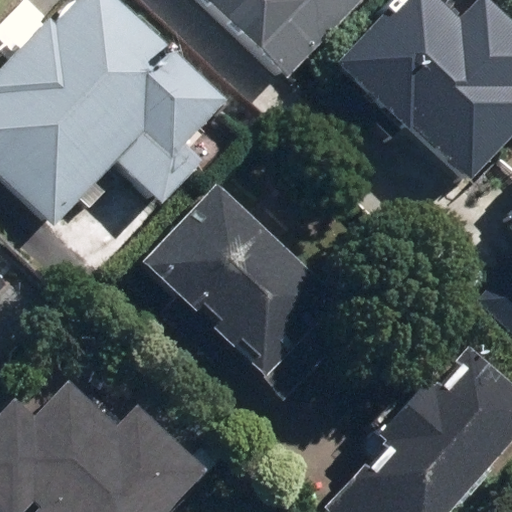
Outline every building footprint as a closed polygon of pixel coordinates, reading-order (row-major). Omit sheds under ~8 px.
[(198,111),(82,0),(58,0),(0,61),(0,214),(28,241),(92,174),(138,218),(180,174),(158,153),(198,111)] [(142,0),(259,104),(352,0),(142,0)] [(341,154),(422,224),(511,120),(494,104),(511,82),(511,60),(449,6),(431,27),(399,0),(387,0),(314,86),(363,128),(341,154)] [(511,185),(502,196),(511,205),(511,213),(492,235),(511,253),(511,255),(485,283),(511,308),(511,185)] [(170,323),(189,341),(184,347),(206,366),(211,360),(225,372),(218,380),(237,397),(315,308),(188,197),(115,281),(167,326),(170,323)] [(437,511),(511,422),(511,421),(436,359),(353,459),(360,465),(345,483),(338,477),(308,511),(437,511)] [(87,439),(41,394),(8,429),(0,421),(0,511),(155,511),(178,489),(106,420),(87,439)]
